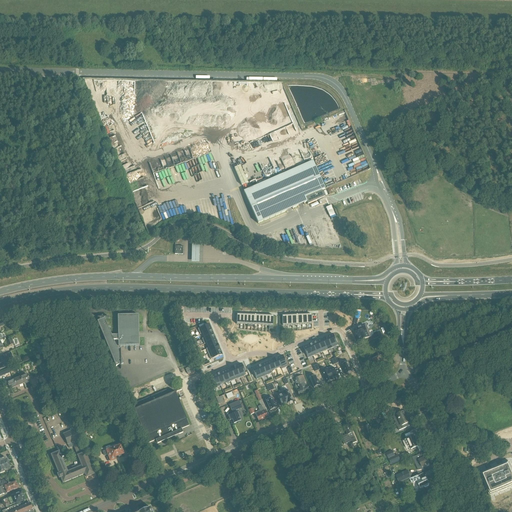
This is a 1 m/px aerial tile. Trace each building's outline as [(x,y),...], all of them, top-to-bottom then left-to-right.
[(322,200),(321,199),(325,197),(322,191),(325,189),(313,161),(244,191),(258,224),(307,202),(308,205),(318,200),(318,201),(322,200)] [(247,183),(240,166),(234,169),(242,186),(247,183)] [(183,255),(183,247),(175,246),(175,254),(183,255)] [(99,317),(100,320),(97,321),(116,367),(120,365),(123,364),(121,359),(121,360),(120,349),(120,350),(117,350),(113,340),(118,340),(118,346),(139,346),(138,315),(117,316),(118,335),(111,336),(104,318),(103,319),(103,318),(102,316),(99,317)] [(209,325),(198,329),(200,335),(202,334),(211,330),(209,325)] [(367,325),(354,331),(357,336),(369,331),(367,325)] [(211,330),(202,334),(204,338),(204,339),(213,335),(211,330)] [(369,331),(357,336),(360,342),(372,336),(369,331)] [(204,338),(202,339),(204,345),(207,344),(206,343),(215,340),(213,335),(204,339),(204,338)] [(334,335),(328,337),(333,348),(338,346),(334,335)] [(328,337),(323,339),(328,350),(333,348),(328,337)] [(380,337),(374,340),(377,348),(375,349),(376,353),(385,349),(380,337)] [(323,339),(318,341),(323,352),(328,350),(323,339)] [(215,340),(206,343),(207,344),(208,348),(209,349),(217,345),(215,340)] [(318,341),(313,343),(318,354),(323,352),(318,341)] [(313,343),(309,345),(313,356),(318,354),(313,343)] [(40,355),(45,353),(42,344),(36,346),(40,355)] [(208,348),(206,349),(208,354),(219,350),(217,345),(209,349),(208,348)] [(309,345),(303,347),(308,358),(313,356),(309,345)] [(219,350),(208,354),(211,360),(222,355),(219,350)] [(5,359),(0,361),(0,367),(0,369),(11,364),(9,360),(13,359),(10,353),(4,356),(5,359)] [(282,356),(277,358),(281,367),(282,369),(287,367),(282,356)] [(379,356),(372,359),(376,368),(383,365),(382,363),(383,362),(381,358),(380,359),(379,356)] [(277,358),(272,360),(276,369),(281,367),(277,358)] [(272,360),(267,363),(271,371),(276,369),(272,360)] [(347,360),(341,363),(346,375),(352,372),(347,360)] [(267,363),(262,365),(267,376),(272,373),(271,371),(267,363)] [(241,364),(236,366),(241,377),(246,375),(241,364)] [(262,365),(257,367),(262,378),(267,376),(262,365)] [(236,366),(231,369),(236,380),(241,377),(236,366)] [(257,367),(252,369),(257,380),(262,378),(257,367)] [(328,369),(333,380),(339,378),(334,367),(328,369)] [(328,368),(322,371),(327,383),(333,380),(328,369),(328,368)] [(231,369),(226,371),(230,382),(236,380),(231,369)] [(226,371),(221,373),(225,383),(225,384),(230,382),(226,371)] [(221,373),(216,375),(220,385),(225,383),(221,373)] [(27,375),(21,377),(23,384),(30,381),(27,375)] [(216,375),(211,377),(215,388),(221,386),(220,385),(216,375)] [(297,384),(295,385),(295,386),(295,387),(299,396),(309,391),(307,386),(306,386),(305,385),(306,384),(305,382),(303,375),(295,379),(297,384)] [(316,376),(310,379),(314,389),(320,386),(316,376)] [(23,384),(21,377),(14,380),(17,386),(23,384)] [(17,386),(14,380),(7,383),(9,389),(17,386)] [(287,389),(282,392),(282,393),(282,392),(287,403),(287,404),(293,401),(287,389)] [(138,407),(133,409),(144,433),(143,433),(148,443),(155,441),(156,440),(157,444),(161,442),(161,441),(179,434),(183,433),(181,429),(189,426),(185,415),(174,391),(168,394),(166,390),(136,403),(138,407)] [(282,393),(277,395),(282,406),(287,403),(282,392),(282,393)] [(271,396),(265,399),(270,411),(276,408),(271,396)] [(231,415),(228,416),(229,419),(230,421),(232,420),(234,424),(241,421),(241,420),(237,412),(235,413),(235,411),(242,408),(239,401),(229,405),(232,412),(232,414),(231,415)] [(260,411),(255,413),(259,422),(268,418),(265,410),(264,411),(262,406),(258,407),(260,411)] [(397,415),(393,417),(399,429),(399,431),(410,426),(409,426),(408,426),(406,421),(407,421),(405,417),(405,416),(405,417),(405,416),(405,415),(404,416),(404,414),(403,412),(397,415)] [(347,434),(341,437),(344,445),(352,441),(353,443),(357,442),(349,425),(344,427),(347,434)] [(77,456),(82,466),(68,472),(59,452),(51,455),(59,474),(58,474),(59,478),(61,478),(63,483),(85,474),(87,478),(94,474),(85,453),(81,444),(80,440),(75,429),(63,435),(68,446),(68,445),(69,449),(73,447),(77,456)] [(407,440),(403,442),(406,448),(410,447),(411,450),(417,447),(419,450),(422,449),(420,444),(418,445),(416,442),(418,441),(416,437),(414,438),(414,436),(413,437),(412,436),(411,437),(411,438),(410,438),(409,438),(408,438),(408,439),(407,440)] [(312,456),(314,460),(318,459),(315,451),(312,453),(307,441),(301,443),(305,452),(308,450),(311,457),(312,456)] [(123,454),(120,446),(103,452),(104,456),(109,454),(109,456),(107,457),(108,461),(111,460),(116,459),(115,457),(123,454)] [(392,451),(386,453),(391,464),(401,460),(398,455),(395,456),(392,451)] [(424,453),(417,456),(423,469),(426,467),(426,466),(429,464),(424,453)] [(8,463),(9,462),(8,459),(7,459),(6,460),(5,458),(0,459),(0,467),(2,466),(3,467),(5,466),(4,465),(8,463)] [(511,467),(509,462),(480,474),(490,496),(511,486),(511,467)] [(5,466),(3,467),(2,466),(0,467),(0,473),(0,474),(5,472),(4,470),(10,467),(8,463),(4,465),(5,466)] [(396,476),(399,483),(410,478),(408,471),(396,476)] [(7,493),(17,489),(15,485),(17,484),(14,478),(12,479),(10,475),(0,479),(0,485),(4,484),(6,488),(5,488),(7,493)] [(417,476),(410,479),(411,483),(413,482),(414,483),(417,481),(420,489),(424,487),(425,488),(429,486),(429,485),(427,478),(426,478),(426,477),(424,478),(421,480),(420,478),(419,478),(417,476)] [(3,500),(6,507),(24,500),(21,493),(3,500)] [(33,511),(34,511),(30,503),(22,507),(20,503),(19,504),(0,511),(33,511)]
